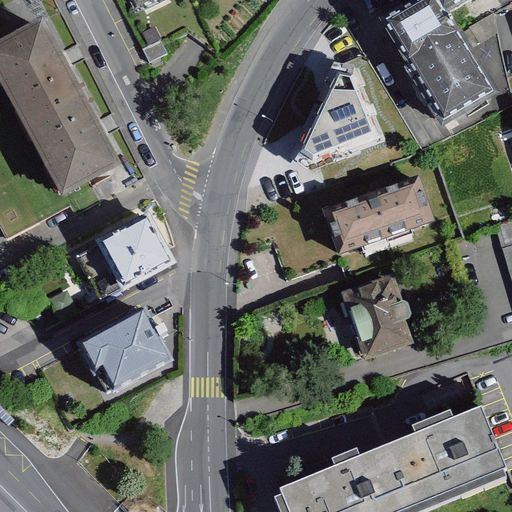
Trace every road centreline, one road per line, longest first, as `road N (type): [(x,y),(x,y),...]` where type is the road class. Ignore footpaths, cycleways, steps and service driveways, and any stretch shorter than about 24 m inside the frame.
road 1 (tertiary): [(210,504),(218,204)]
road 2 (residential): [(76,0),(168,180),(218,204)]
road 3 (tertiary): [(218,204),(265,74),(318,0)]
road 4 (unknown): [(349,0),(420,121)]
